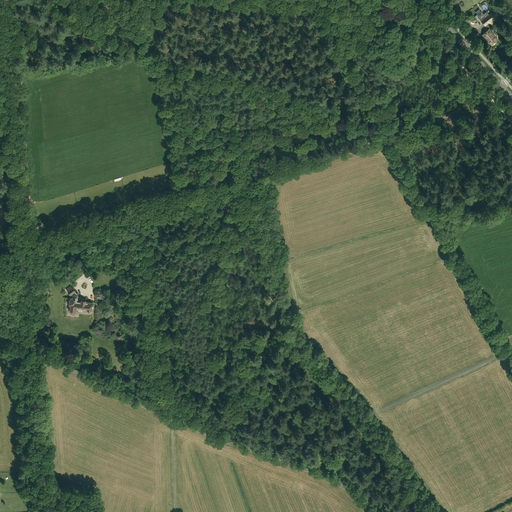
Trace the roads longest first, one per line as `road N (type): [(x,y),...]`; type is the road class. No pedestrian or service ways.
road 1 (track): [(0,262),(30,244),(494,104)]
road 2 (unclassified): [(369,511),(317,472),(148,407),(0,333)]
road 3 (track): [(48,0),(134,49),(249,80),(387,137)]
road 4 (track): [(28,343),(9,0)]
road 5 (track): [(391,135),(511,360)]
road 6 (track): [(306,0),(387,137)]
